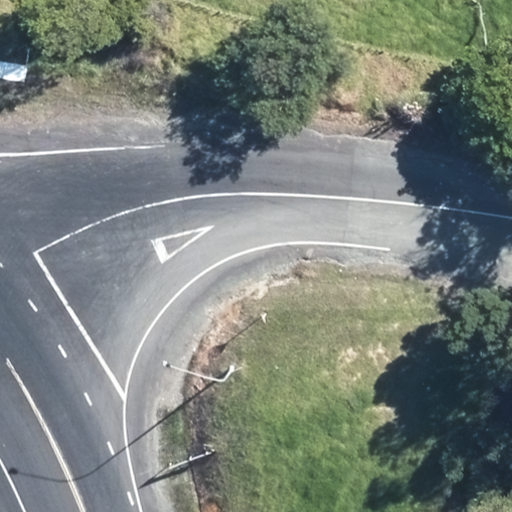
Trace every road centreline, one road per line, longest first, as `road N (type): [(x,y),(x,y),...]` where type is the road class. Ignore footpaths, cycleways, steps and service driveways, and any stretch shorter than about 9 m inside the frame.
road 1 (residential): [(0,272),(91,228),(199,200),(309,198),(511,219)]
road 2 (primary): [(82,511),(0,353)]
